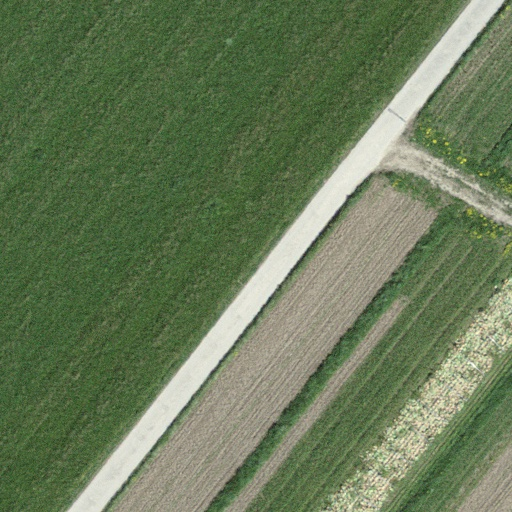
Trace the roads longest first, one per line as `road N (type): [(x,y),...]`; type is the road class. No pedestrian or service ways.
road 1 (track): [(486,0),(80,511)]
road 2 (track): [(368,148),(439,172),(511,212)]
